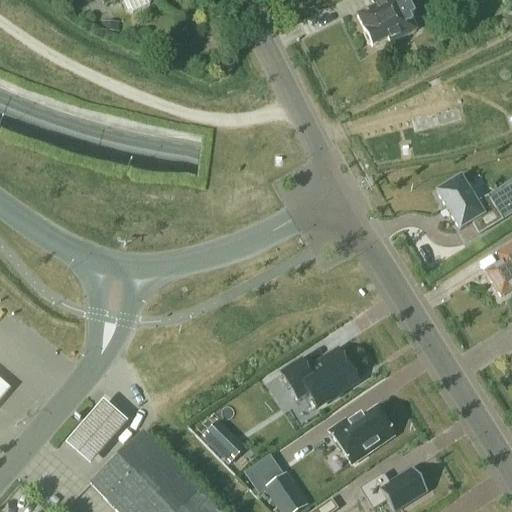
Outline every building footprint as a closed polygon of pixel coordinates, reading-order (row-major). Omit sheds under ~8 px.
[(116,0),(118,0),(120,3),(122,2),(127,12),(132,14),(148,6),(150,2),(149,0),(100,0),(103,6),(116,0)] [(373,10),(356,18),(364,33),(363,33),(365,36),(363,39),(367,46),(370,47),(371,49),(387,41),(389,45),(415,33),(409,21),(410,20),(408,15),(412,13),(407,4),(403,6),(400,0),(399,1),(398,0),(381,0),(371,5),(373,10)] [(500,222),(485,199),(474,206),(458,180),(434,195),(458,233),(470,225),(477,236),(500,222)] [(495,296),(498,295),(500,299),(511,291),(511,245),(495,256),(500,266),(485,275),(492,286),(491,289),(495,296)] [(301,362),(281,375),(297,400),(307,394),(316,409),(357,383),(338,353),(307,372),(301,362)] [(104,401),(67,444),(79,455),(91,466),(128,421),(116,411),(104,401)] [(331,444),(351,474),(354,472),(356,474),(366,467),(364,465),(393,446),(377,422),(363,431),(360,427),(349,435),(348,433),(331,444)] [(225,435),(215,425),(200,441),(210,450),(225,435)] [(215,511),(142,436),(89,485),(114,511),(215,511)] [(383,476),(359,491),(371,511),(372,511),(386,504),(390,511),(397,511),(426,494),(412,470),(388,485),(383,476)] [(276,483),(264,491),(278,511),(297,511),(303,509),(292,494),(287,498),(276,483)] [(344,511),(346,511),(339,499),(316,511),(344,511)]
